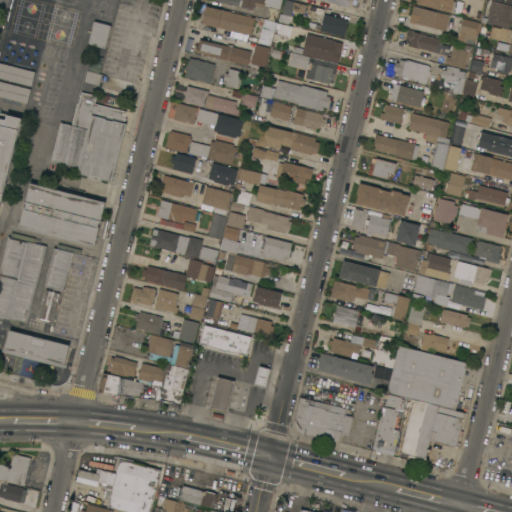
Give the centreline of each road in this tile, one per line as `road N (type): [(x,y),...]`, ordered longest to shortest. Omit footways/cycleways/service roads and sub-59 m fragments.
road 1 (residential): [(182,0),(53,511)]
road 2 (residential): [(386,0),(257,511)]
road 3 (residential): [(511,299),(458,511)]
